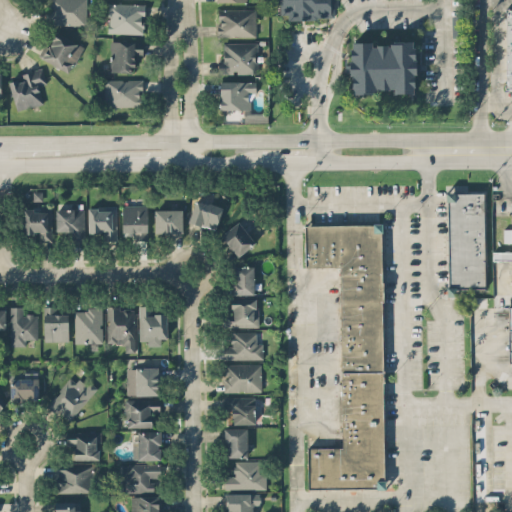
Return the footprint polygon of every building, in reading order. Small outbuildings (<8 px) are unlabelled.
[(46,0),(46,23),(86,24),(86,0),(46,0)] [(279,0),(279,18),(333,18),(333,0),(279,0)] [(107,32),(143,32),(143,2),(107,2),(107,32)] [(255,35),(255,8),(217,8),(217,35),(255,35)] [(452,36),(462,36),(462,17),(453,16),(452,36)] [(82,44),(55,30),(41,57),(68,71),(82,44)] [(110,40),(110,70),(131,70),(131,58),(141,58),(141,40),(110,40)] [(349,92),(415,92),(415,40),(349,40),(349,92)] [(256,41),(218,41),(218,73),(256,73),(256,41)] [(16,108),(41,102),(37,88),(45,86),(40,67),(7,76),(16,108)] [(141,78),(102,78),(102,105),(141,105),(141,78)] [(218,79),(218,108),(248,108),(248,97),(255,97),(255,79),(218,79)] [(484,287),(484,191),(446,191),(446,295),(457,295),(457,287),(484,287)] [(215,228),(221,206),(195,198),(188,220),(215,228)] [(146,238),(146,203),(121,203),(121,229),(132,229),(132,238),(146,238)] [(88,205),(88,230),(98,230),(98,239),(116,239),(116,205),(88,205)] [(50,206),(23,206),(23,230),(36,230),(36,239),(50,239),(50,206)] [(83,207),(55,207),(55,230),(71,230),(71,239),(83,239),(83,207)] [(154,231),(181,231),(181,208),(154,208),(154,231)] [(511,212),(511,227),(503,227),(503,241),(511,241),(511,250),(491,250),(491,259),(511,259),(511,212)] [(254,240),(238,220),(220,235),(236,254),(254,240)] [(383,487),(382,223),(304,223),(304,266),(339,266),(340,446),(306,446),(306,488),(383,487)] [(253,265),(231,265),(231,293),(253,293),(253,265)] [(231,313),(223,313),(223,325),(256,325),(256,298),(231,298),(231,313)] [(36,342),(36,315),(26,315),(26,305),(9,305),(9,342),(36,342)] [(43,340),(67,340),(67,314),(57,314),(57,305),(43,305),(43,340)] [(105,305),(105,340),(124,340),(124,351),(133,351),(133,305),(105,305)] [(138,305),(138,343),(165,343),(165,313),(152,313),(152,305),(138,305)] [(74,307),(74,341),(100,341),(100,307),(74,307)] [(261,358),(261,338),(257,338),(257,331),(231,331),(231,341),(223,341),(223,358),(261,358)] [(260,362),(223,362),(223,390),(260,390),(260,362)] [(157,393),(157,366),(136,366),(136,384),(127,384),(127,393),(157,393)] [(9,399),(37,399),(37,369),(9,369),(9,399)] [(75,382),(68,377),(47,405),(68,422),(96,386),(80,375),(75,382)] [(254,396),(223,396),(223,412),(233,412),(233,423),(254,423),(254,396)] [(158,399),(124,399),(124,425),(150,425),(150,414),(158,414),(158,399)] [(223,427),(223,455),(247,455),(247,427),(223,427)] [(160,430),(136,430),(136,458),(160,458),(160,430)] [(99,458),(99,431),(66,431),(66,447),(75,447),(75,458),(99,458)] [(264,488),(264,468),(257,468),(257,459),(234,459),(234,472),(225,472),(225,488),(264,488)] [(159,463),(119,463),(119,491),(151,491),(151,476),(159,476),(159,463)] [(91,464),(56,464),(56,491),(91,491),(91,464)] [(256,511),(256,492),(225,492),(225,511),(256,511)] [(130,495),(130,511),(159,511),(159,495),(130,495)] [(79,511),(79,500),(55,500),(55,511),(79,511)]
